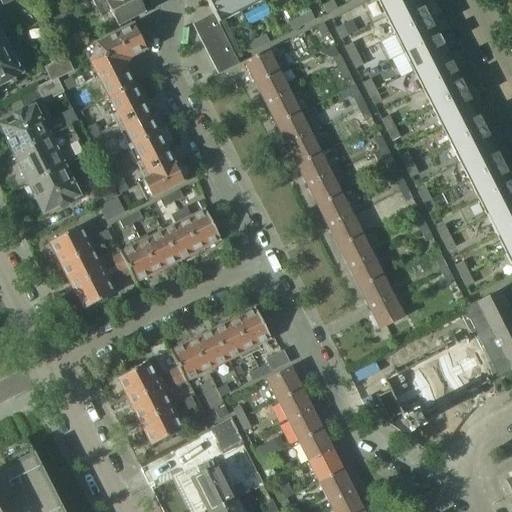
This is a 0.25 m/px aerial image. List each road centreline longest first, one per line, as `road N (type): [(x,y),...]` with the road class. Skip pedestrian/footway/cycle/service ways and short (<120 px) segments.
road 1 (residential): [(468,495),(343,423),(260,263)]
road 2 (residential): [(260,263),(175,92),(168,0)]
road 3 (residential): [(48,369),(260,263)]
road 4 (residential): [(122,511),(48,369)]
